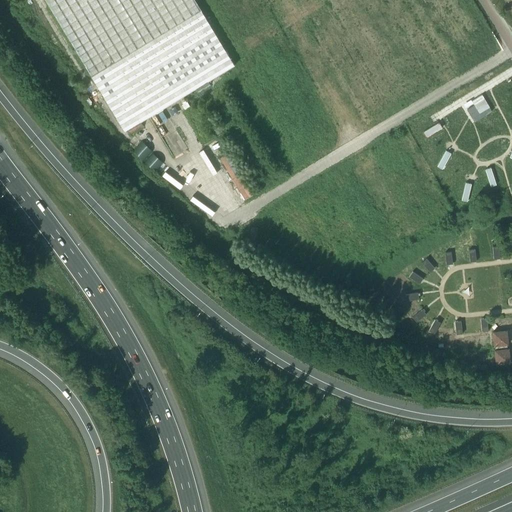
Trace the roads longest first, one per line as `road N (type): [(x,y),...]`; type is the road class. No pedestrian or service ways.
road 1 (motorway): [(511,422),(412,417),(281,367),(122,237),(0,96)]
road 2 (track): [(0,24),(126,170),(225,257),(314,306),(392,335)]
road 3 (motorway): [(193,511),(157,401),(127,343),(0,162)]
road 4 (motorway): [(0,346),(44,371),(78,407),(99,451),(105,511)]
